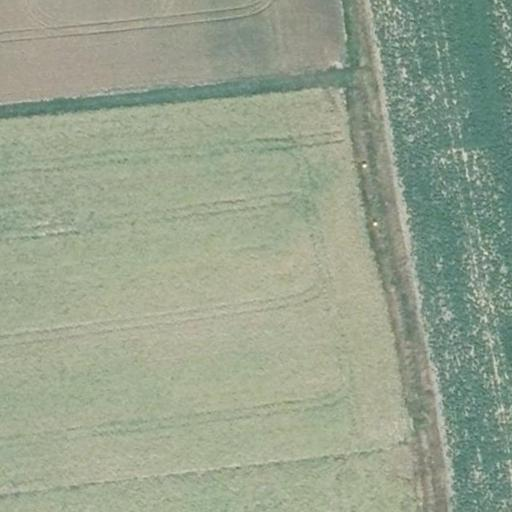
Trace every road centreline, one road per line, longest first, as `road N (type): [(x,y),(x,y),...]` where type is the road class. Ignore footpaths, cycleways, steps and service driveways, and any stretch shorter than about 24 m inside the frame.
road 1 (track): [(433,511),(355,0)]
road 2 (track): [(0,115),(364,76)]
